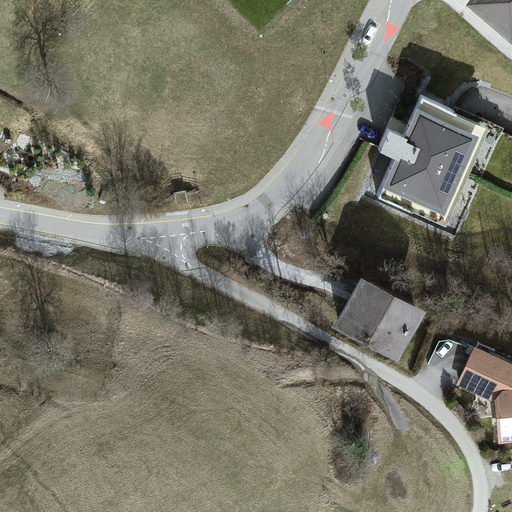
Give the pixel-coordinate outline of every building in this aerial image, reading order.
[(511,0),(474,0),(470,6),(511,35),(511,0)] [(485,128),(423,101),(406,139),(388,132),(379,153),(394,159),(377,198),(442,226),(485,128)] [(364,281),(333,327),(399,361),(426,312),(364,281)] [(465,355),(470,340),(442,330),(432,361),(453,368),(459,353),(465,355)] [(511,363),(477,347),(456,383),(496,398),(501,446),(511,445),(511,363)]
